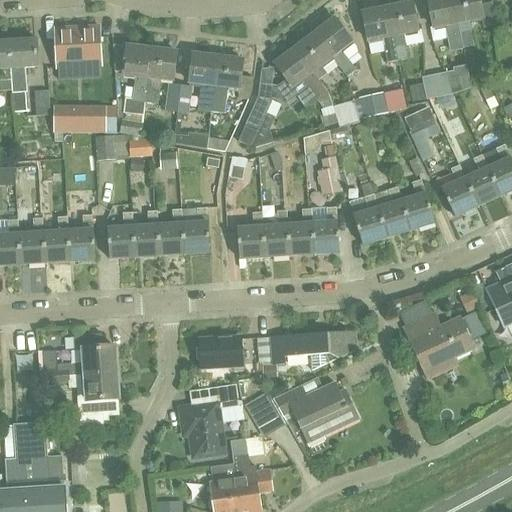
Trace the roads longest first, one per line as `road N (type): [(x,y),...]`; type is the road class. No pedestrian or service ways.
road 1 (residential): [(144,511),(139,445),(170,377),(164,307)]
road 2 (residential): [(164,307),(370,293)]
road 3 (residential): [(423,461),(370,293)]
road 4 (residential): [(0,318),(164,307)]
road 5 (residential): [(370,293),(455,269),(511,242)]
road 6 (residential): [(291,511),(345,484),(423,461)]
road 7 (residential): [(122,0),(158,10),(257,0)]
